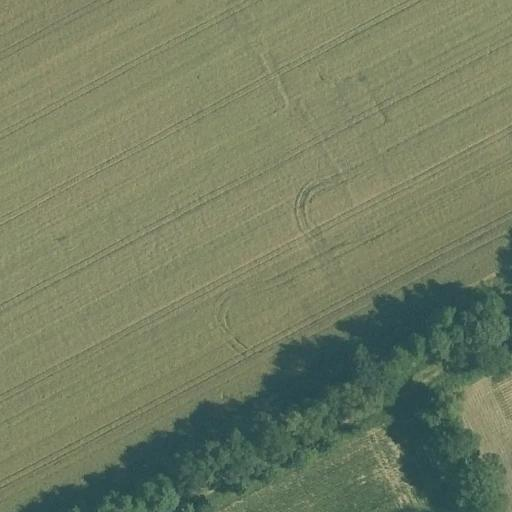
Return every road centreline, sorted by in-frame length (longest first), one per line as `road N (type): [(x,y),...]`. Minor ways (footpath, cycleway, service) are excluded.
road 1 (track): [(511,328),(166,511)]
road 2 (track): [(472,511),(410,382)]
